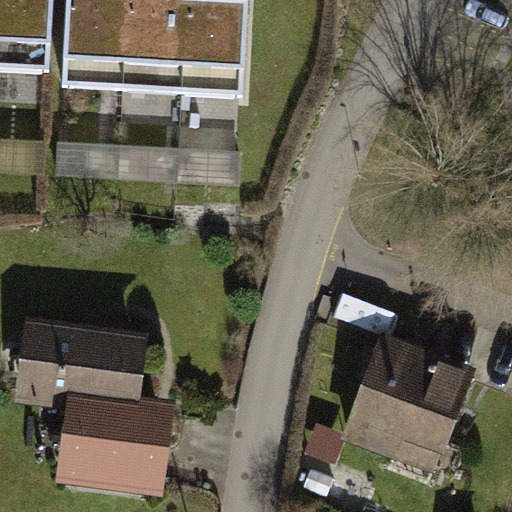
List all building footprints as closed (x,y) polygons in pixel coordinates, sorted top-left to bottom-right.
[(0,0),(0,71),(51,74),(55,0),(0,0)] [(70,0),(65,89),(126,93),(131,0),(70,0)] [(131,0),(126,93),(184,96),(189,0),(131,0)] [(189,0),(184,96),(245,100),(250,0),(189,0)] [(69,179),(245,182),(245,154),(69,151),(69,179)] [(27,312),(15,400),(66,407),(56,478),(164,493),(177,395),(143,390),(151,329),(27,312)] [(342,432),(435,470),(479,365),(385,327),(342,432)]
